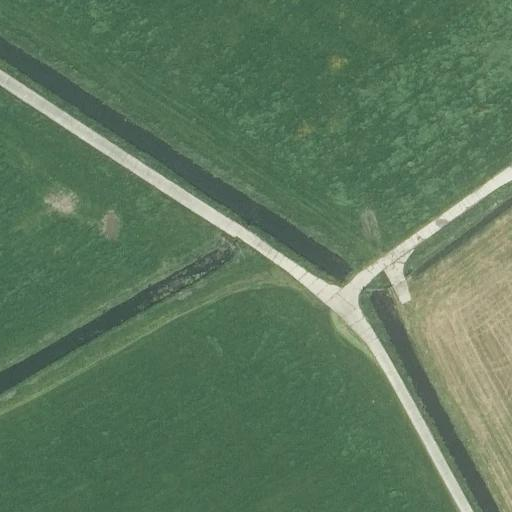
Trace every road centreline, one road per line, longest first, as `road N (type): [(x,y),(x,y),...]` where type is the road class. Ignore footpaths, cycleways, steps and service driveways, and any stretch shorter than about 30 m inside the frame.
road 1 (track): [(0,77),(340,306)]
road 2 (track): [(466,511),(370,338),(340,306)]
road 3 (track): [(340,306),(380,265),(511,173)]
